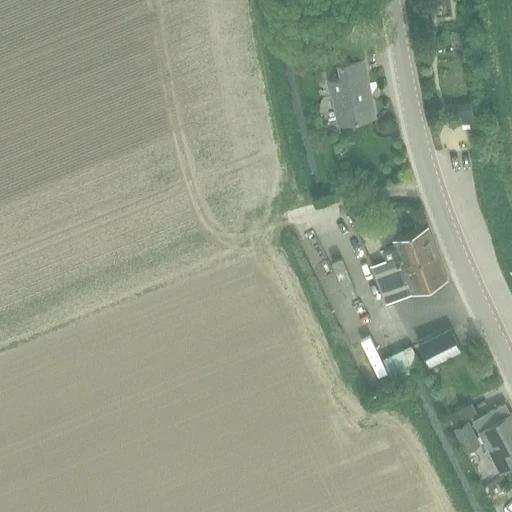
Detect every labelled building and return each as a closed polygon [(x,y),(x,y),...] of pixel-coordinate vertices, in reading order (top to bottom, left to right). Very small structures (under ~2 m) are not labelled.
[(432,0),(436,17),(453,14),(451,0),(432,0)] [(321,42),(319,27),(307,28),(309,43),(321,42)] [(462,39),(451,41),(452,47),(455,47),(456,52),(457,52),(464,51),(462,39)] [(340,74),(329,76),(338,122),(376,115),(365,56),(337,61),(340,74)] [(471,101),(455,104),(457,116),(461,115),(462,121),(463,124),(470,123),(474,122),(471,101)] [(365,212),(355,215),(358,224),(368,221),(365,212)] [(386,300),(400,295),(448,278),(429,224),(425,226),(424,223),(415,227),(416,229),(392,238),(395,245),(387,248),(383,249),(387,258),(373,263),(386,300)] [(462,348),(462,347),(452,325),(419,340),(429,363),(462,348)] [(501,472),(511,466),(511,415),(507,405),(476,420),(501,472)] [(471,422),(458,429),(468,450),(481,444),(471,422)] [(498,482),(486,487),(492,501),(504,495),(498,482)]
